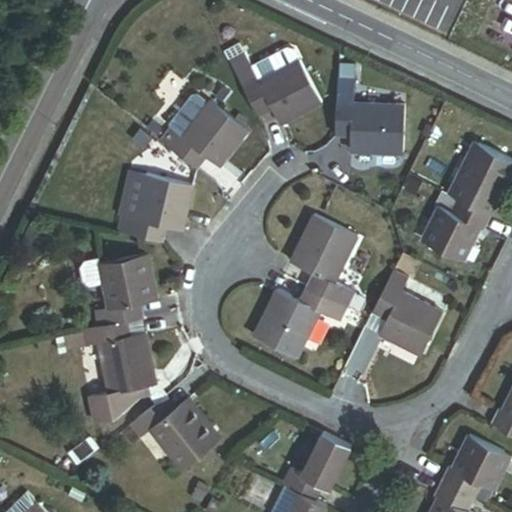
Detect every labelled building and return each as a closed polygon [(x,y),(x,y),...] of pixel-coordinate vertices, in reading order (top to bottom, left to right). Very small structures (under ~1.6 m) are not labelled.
[(322,102),(294,48),(288,46),(250,66),(239,44),(226,51),(257,110),(269,104),(272,108),(280,124),(322,102)] [(354,88),(354,79),(338,79),(338,87),(354,88)] [(404,152),(405,104),(354,103),(354,88),(338,87),(337,128),(353,129),(352,151),(404,152)] [(170,123),(173,124),(167,131),(162,139),(193,162),(203,149),(208,152),(221,163),(250,126),(211,96),(209,98),(200,90),(196,91),(170,123)] [(257,110),(259,115),(272,108),(269,104),(257,110)] [(150,129),(162,139),(167,131),(155,122),(150,129)] [(476,144),(466,163),(470,165),(480,146),(476,144)] [(466,163),(450,195),(457,198),(490,215),(497,201),(494,200),(502,184),(505,186),(511,170),(511,161),(480,146),(470,165),(466,163)] [(203,149),(193,162),(197,166),(208,152),(203,149)] [(183,228),(194,182),(130,167),(119,213),(122,213),(119,229),(157,238),(161,223),(183,228)] [(450,195),(442,210),(450,214),(457,198),(450,195)] [(46,200),(50,212),(60,209),(56,197),(46,200)] [(424,242),(462,261),(471,242),(468,241),(476,226),(483,230),(490,215),(457,198),(450,214),(442,210),(437,208),(429,224),(432,226),(424,242)] [(335,281),(359,233),(315,211),(290,260),(317,273),(310,287),(347,305),(354,291),(335,281)] [(432,226),(429,224),(421,240),(424,242),(432,226)] [(28,227),(22,241),(32,245),(38,231),(28,227)] [(134,301),(158,296),(149,250),(100,260),(105,286),(109,306),(96,309),(99,323),(122,319),(137,316),(134,301)] [(105,286),(100,260),(84,263),(80,270),(83,285),(90,289),(105,286)] [(389,311),(379,332),(420,352),(442,309),(401,289),(408,275),(394,268),(376,305),(389,311)] [(297,357),(321,309),(340,319),(347,305),(310,287),(304,300),(277,287),(253,335),(297,357)] [(347,305),(359,311),(366,297),(354,291),(347,305)] [(155,383),(146,331),(125,334),(122,319),(99,323),(83,327),(86,342),(100,340),(110,389),(90,393),(95,418),(114,415),(118,412),(139,396),(137,386),(146,384),(155,383)] [(148,394),(146,384),(137,386),(139,396),(148,394)] [(511,389),(508,397),(511,399),(504,414),(497,410),(490,424),(511,434),(511,389)] [(184,468),(222,438),(189,396),(171,410),(161,397),(130,421),(141,434),(151,426),(184,468)] [(114,415),(104,423),(113,435),(127,424),(118,412),(114,415)] [(333,480),(350,445),(321,431),(300,472),(289,467),(281,481),(298,489),(316,498),(323,484),(326,476),(333,480)] [(96,448),(87,436),(74,447),(83,459),(96,448)] [(494,491),(502,474),(498,472),(506,456),(468,436),(459,455),(462,456),(454,471),(448,468),(441,481),(474,498),(481,484),(494,491)] [(502,474),(510,458),(506,456),(498,472),(502,474)] [(323,484),(329,487),(333,480),(326,476),(323,484)] [(200,480),(192,499),(202,503),(210,484),(200,480)] [(468,511),(467,511),(474,498),(441,481),(434,495),(441,498),(433,511),(430,511),(429,511),(468,511)] [(74,484),(68,495),(82,502),(87,491),(74,484)] [(321,511),(326,503),(316,498),(298,489),(286,511),(321,511)] [(48,511),(37,501),(35,503),(23,490),(0,511),(48,511)] [(103,498),(90,501),(93,511),(105,511),(107,511),(103,498)]
